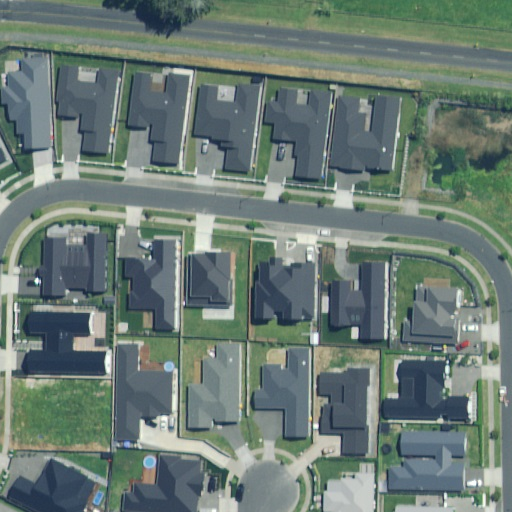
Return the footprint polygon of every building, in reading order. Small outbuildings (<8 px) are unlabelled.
[(29,132),(30,147),(55,146),(50,56),(23,57),(24,69),(10,70),(10,84),(4,85),(5,103),(12,102),(13,119),(19,119),(20,133),(29,132)] [(86,149),(112,152),(120,69),(101,67),(99,81),(80,79),(82,65),(63,63),(59,100),(63,100),(61,113),(82,116),(82,112),(86,112),(84,129),(88,129),(86,149)] [(153,73),(136,71),(131,124),(152,126),(153,122),(156,123),(154,139),(158,139),(157,160),(183,162),(191,75),(169,72),(168,91),(152,89),(153,73)] [(221,86),(203,83),(198,133),(216,135),(216,137),(226,138),(225,145),(231,145),(229,168),(254,171),(261,86),(239,82),(238,100),(220,98),(221,86)] [(301,89),(280,87),(279,100),(270,99),(268,120),(278,122),(277,137),(300,139),(298,154),(302,154),(300,175),(326,177),(335,91),(312,89),(311,103),(300,102),(301,89)] [(365,97),(340,94),(334,165),(344,165),(344,167),(369,170),(370,164),(372,165),(372,167),(398,169),(405,95),(380,93),(376,130),(368,129),(370,111),(363,110),(365,97)] [(0,162),(11,157),(0,137),(0,162)] [(71,236),(47,237),(47,263),(42,265),(42,275),(47,275),(46,295),(70,296),(70,287),(90,287),(90,291),(110,292),(112,232),(92,231),(92,243),(71,243),(71,236)] [(157,257),(129,256),(128,276),(139,276),(139,289),(133,290),(133,307),(160,308),(159,328),(180,328),(182,237),(157,237),(157,257)] [(240,278),(241,249),(214,248),(214,250),(200,250),(200,252),(193,252),(191,304),(238,305),(238,278),(240,278)] [(319,318),(321,262),(295,261),(294,260),(292,258),(292,255),(279,254),(278,261),(263,260),(262,283),(259,283),(259,309),(265,309),(264,316),(283,317),(283,309),(292,309),(292,318),(319,318)] [(389,338),(391,261),(365,261),(365,280),(356,281),(355,279),(335,279),(335,324),(351,325),(355,325),(355,323),(365,323),(365,338),(389,338)] [(468,306),(469,286),(438,284),(437,285),(423,284),(420,320),(409,319),(407,339),(463,343),(466,316),(465,316),(466,306),(468,306)] [(34,348),(33,350),(32,370),(112,372),(112,349),(77,349),(78,333),(95,333),(97,311),(34,310),(33,332),(51,332),(50,348),(34,348)] [(144,439),(145,412),(146,412),(145,415),(164,416),(164,413),(177,413),(177,370),(142,369),(143,342),(121,341),(119,439),(144,439)] [(244,342),(221,342),(221,356),(208,356),(207,383),(193,383),(192,427),(216,427),(216,418),(219,418),(219,421),(243,421),(244,342)] [(313,346),(293,346),(292,367),(285,367),(285,363),(267,362),(267,388),(260,388),(258,407),(289,407),(290,436),(313,436),(313,346)] [(408,358),(405,360),(405,377),(408,378),(407,396),(388,397),(387,416),(446,417),(447,414),(454,413),(453,417),(475,417),(475,395),(454,394),(454,397),(449,398),(449,388),(451,387),(452,373),(453,373),(453,359),(408,358)] [(350,368),(320,369),(319,396),(333,397),(333,400),(322,400),(322,434),(346,436),(344,456),(375,456),(376,363),(351,363),(350,368)] [(32,413),(32,436),(105,437),(106,398),(77,397),(77,389),(57,388),(57,391),(38,391),(38,413),(32,413)] [(470,455),(471,431),(406,431),(405,455),(441,455),(441,459),(408,458),(408,466),(393,466),(393,488),(469,490),(469,462),(456,462),(456,456),(470,455)] [(185,456),(163,453),(160,484),(138,482),(136,492),(128,491),(126,510),(145,511),(200,511),(202,497),(206,497),(206,491),(208,491),(209,472),(204,471),(206,459),(185,458),(185,456)] [(92,474),(55,455),(41,482),(24,473),(12,498),(40,511),(93,511),(87,509),(91,500),(81,496),(92,474)] [(377,511),(378,473),(360,473),(359,478),(345,478),(346,491),(329,490),(328,511),(338,511),(336,511),(335,511),(377,511)]
